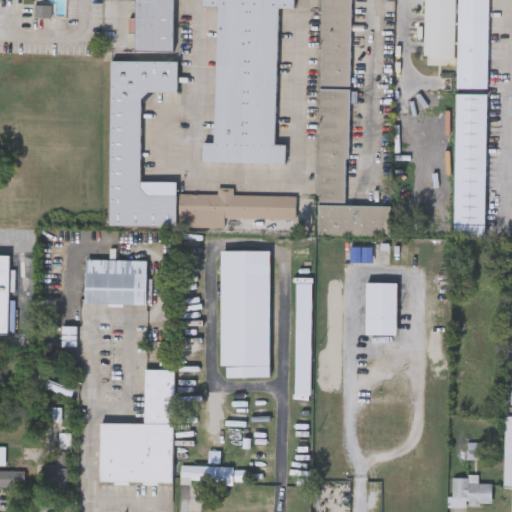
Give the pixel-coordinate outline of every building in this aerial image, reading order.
[(134,0),(172,0),(173,49),(135,49),(134,0)] [(202,161),(202,142),(213,143),(217,5),(202,5),(202,0),(294,0),(294,8),(278,8),(274,144),(285,144),(285,163),(202,161)] [(316,201),(320,0),(351,0),(348,157),(344,157),(344,201),(316,201)] [(453,236),(455,0),(486,0),(484,237),(453,236)] [(109,224),(109,61),(176,61),(176,91),(140,91),(140,181),(175,181),(175,224),(109,224)] [(223,227),(177,226),(178,193),(217,194),(217,186),(232,186),(232,194),(295,196),(295,219),(224,217),(223,227)] [(389,234),(317,234),(317,205),(389,205),(389,234)] [(268,250),(268,376),(226,376),(226,364),(220,364),(220,250),(268,250)] [(0,254),(9,255),(8,333),(0,333),(0,254)] [(84,303),(84,259),(145,260),(145,304),(84,303)] [(294,398),(295,277),(311,277),(310,398),(294,398)] [(396,333),(365,333),(365,280),(396,280),(396,333)] [(143,423),(144,368),(173,369),(172,482),(98,481),(99,422),(143,423)] [(511,416),(511,487),(503,487),(503,416),(511,416)] [(67,451),(67,489),(48,489),(48,466),(56,466),(56,451),(67,451)] [(179,483),(179,465),(232,465),(232,483),(196,483),(179,483)] [(0,470),(23,470),(23,481),(13,481),(13,487),(0,487),(0,470)] [(446,506),(446,496),(450,496),(450,477),(467,477),(467,474),(478,474),(478,483),(491,483),(490,503),(481,502),(481,504),(464,504),(464,506),(446,506)]
